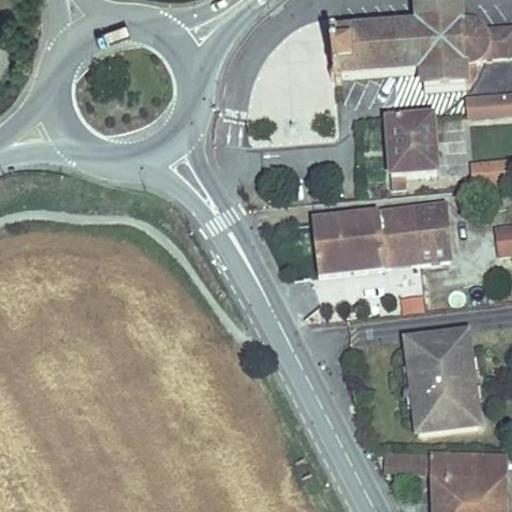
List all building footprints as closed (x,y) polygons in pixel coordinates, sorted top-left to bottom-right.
[(487,65),(511,63),(511,33),(488,35),(480,32),(470,30),(471,28),(473,24),(473,21),(472,18),(469,15),(466,13),(463,13),(463,10),(421,13),(423,33),(342,39),(341,35),(336,35),(336,40),(331,40),(332,46),(336,45),(338,75),(334,75),(335,81),(339,81),(339,85),(344,85),(344,81),(425,75),(427,95),(469,93),(469,90),(471,89),(474,87),(476,85),(477,81),(477,78),(476,74),(473,72),(476,71),(482,69),(487,65)] [(511,102),(470,106),(471,120),(471,125),(511,121),(511,102)] [(440,180),(436,123),(390,127),(395,194),(409,193),(408,183),(440,180)] [(468,183),(468,193),(488,192),(488,190),(511,187),(511,169),(511,167),(476,170),(477,182),(468,183)] [(488,202),(488,192),(468,193),(469,203),(488,202)] [(383,220),(389,273),(454,266),(448,212),(383,220)] [(389,273),(383,220),(316,228),(322,281),(389,273)] [(511,260),(511,233),(500,235),(504,262),(511,260)] [(399,301),(402,317),(425,314),(422,297),(399,301)] [(470,341),(409,349),(413,376),(416,375),(418,395),(415,396),(416,397),(419,396),(421,416),(418,416),(422,443),(483,435),(480,408),(476,408),(474,395),(478,395),(478,394),(440,399),(438,386),(476,381),(476,380),(472,380),(471,367),(474,367),(470,341)] [(474,367),(471,367),(472,380),(476,380),(482,379),(480,366),(474,367)] [(413,376),(406,377),(409,397),(415,396),(418,395),(416,375),(413,376)] [(478,394),(476,381),(438,386),(440,399),(478,394)] [(478,395),(474,395),(476,408),(480,408),(486,407),(484,394),(478,395)] [(416,397),(415,396),(409,397),(412,417),(418,416),(421,416),(419,396),(416,397)] [(435,474),(435,461),(388,460),(388,479),(393,479),(393,474),(435,474)] [(438,480),(438,486),(508,486),(508,463),(435,461),(435,474),(393,474),(393,479),(438,480)] [(315,479),(307,462),(297,467),(305,484),(315,479)] [(508,511),(508,486),(438,486),(438,511),(508,511)]
